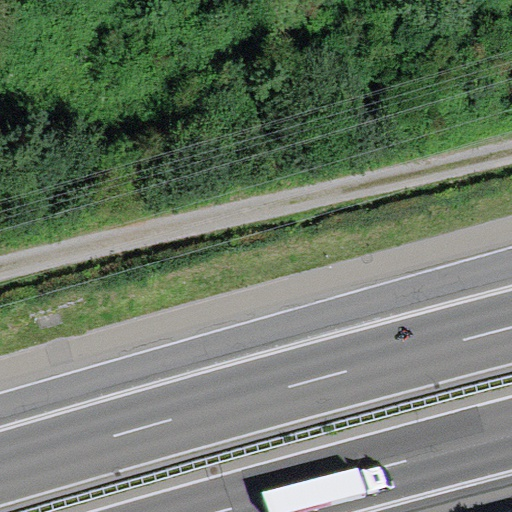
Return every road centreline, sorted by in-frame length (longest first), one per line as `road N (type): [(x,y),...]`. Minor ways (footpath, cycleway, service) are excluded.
road 1 (track): [(511,148),(0,275)]
road 2 (motorway): [(484,334),(0,469)]
road 3 (motorway): [(219,511),(511,432)]
